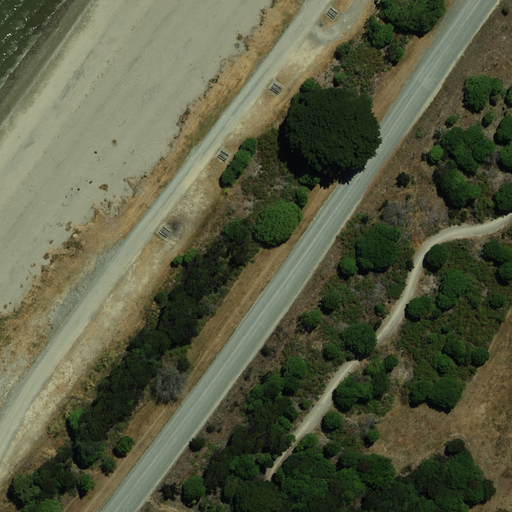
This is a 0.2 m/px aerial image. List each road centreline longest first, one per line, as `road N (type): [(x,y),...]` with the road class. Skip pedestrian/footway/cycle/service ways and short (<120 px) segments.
road 1 (unclassified): [(112,511),(347,196),(476,0)]
road 2 (track): [(318,0),(96,312)]
